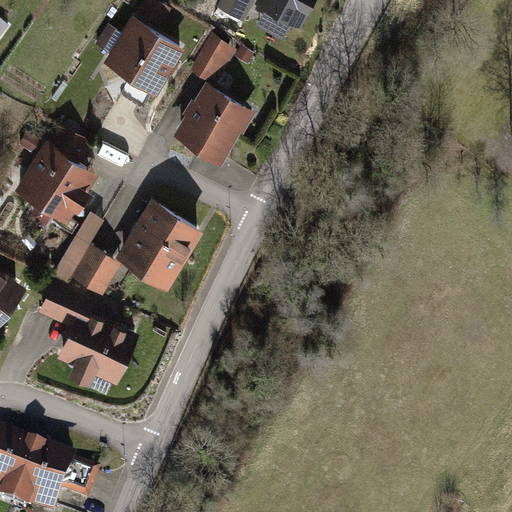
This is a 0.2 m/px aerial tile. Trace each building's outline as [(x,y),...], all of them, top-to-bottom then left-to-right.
[(143,0),(137,11),(163,26),(175,6),(165,0),(143,0)] [(254,0),(220,0),(218,4),(244,18),(254,0)] [(262,0),(262,2),(302,23),(313,0),(262,0)] [(188,47),(133,15),(106,61),(160,93),(188,47)] [(240,46),(216,32),(194,68),(218,82),(240,46)] [(256,110),(207,82),(178,133),(227,161),(256,110)] [(61,121),(51,138),(18,189),(70,222),(104,170),(85,158),(95,142),(61,121)] [(208,229),(154,197),(120,254),(174,286),(208,229)] [(107,220),(94,212),(61,266),(105,292),(123,262),(93,244),(107,220)] [(0,329),(30,284),(0,263),(0,329)] [(102,295),(53,278),(41,311),(73,323),(61,355),(80,361),(75,376),(98,384),(102,373),(123,381),(141,331),(95,314),(102,295)] [(100,465),(4,429),(0,438),(0,494),(47,511),(59,511),(66,496),(86,504),(100,465)]
